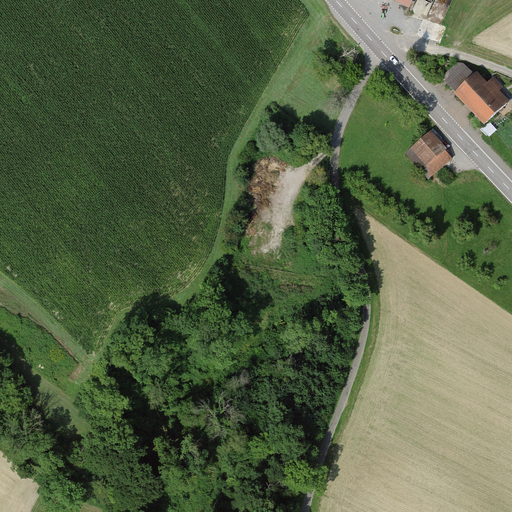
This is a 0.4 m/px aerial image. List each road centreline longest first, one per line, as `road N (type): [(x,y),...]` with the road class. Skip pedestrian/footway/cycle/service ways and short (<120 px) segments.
road 1 (track): [(383,52),(337,144),(335,195),(368,304),(359,356),(306,511)]
road 2 (tertiary): [(511,191),(336,0)]
road 3 (track): [(383,52),(405,43),(511,74)]
